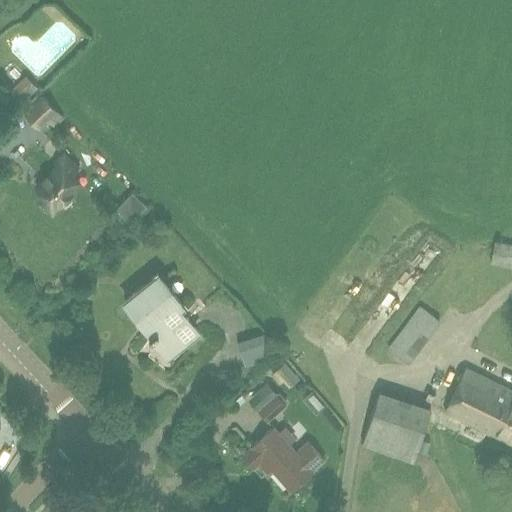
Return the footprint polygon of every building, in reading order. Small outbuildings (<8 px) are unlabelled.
[(57,111),(42,95),(24,112),(39,128),(57,111)] [(41,201),(52,212),(78,185),(69,176),(77,168),(63,154),(54,162),(58,166),(36,188),(46,197),(41,201)] [(127,220),(141,206),(126,191),(112,205),(127,220)] [(490,263),(511,267),(511,243),(494,240),(490,263)] [(467,268),(439,276),(449,310),(477,301),(467,268)] [(181,304),(169,289),(157,274),(139,289),(124,300),(153,337),(170,352),(196,331),(178,307),(181,304)] [(382,344),(402,359),(434,317),(414,302),(382,344)] [(272,357),(264,333),(237,342),(244,363),(245,367),(272,357)] [(511,390),(464,367),(443,409),(511,443),(511,390)] [(412,461),(430,408),(379,391),(362,444),(412,461)] [(276,394),(258,410),(267,421),(285,405),(276,394)] [(308,441),(296,451),(273,426),(250,446),(251,446),(241,455),(253,468),(258,463),(266,472),(271,468),(290,490),(313,470),(312,470),(324,459),(308,441)]
